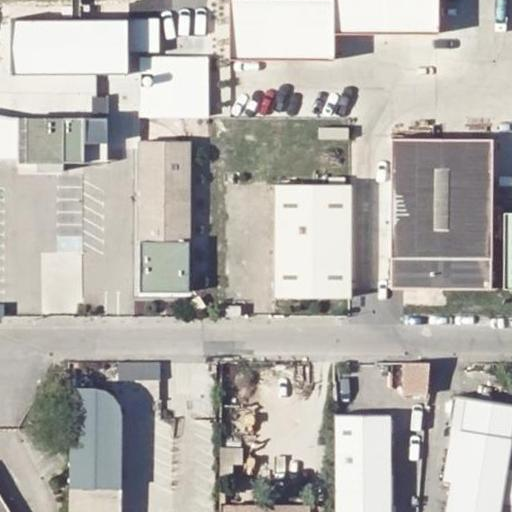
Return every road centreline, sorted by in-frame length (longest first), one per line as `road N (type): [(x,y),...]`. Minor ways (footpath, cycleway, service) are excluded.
road 1 (unclassified): [(511,342),(51,342),(0,352)]
road 2 (unknown): [(380,339),(357,124),(378,100),(450,77)]
road 3 (unknown): [(168,343),(180,511)]
